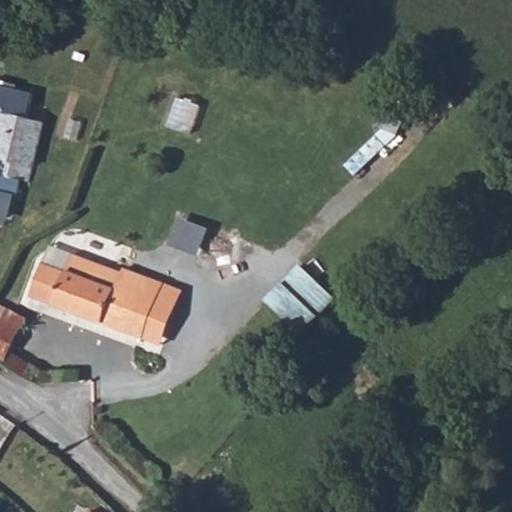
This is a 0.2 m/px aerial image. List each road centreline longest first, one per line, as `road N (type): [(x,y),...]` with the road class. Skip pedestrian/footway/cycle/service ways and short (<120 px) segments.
road 1 (track): [(330,511),(511,365)]
road 2 (unclassified): [(148,511),(114,475),(0,389)]
